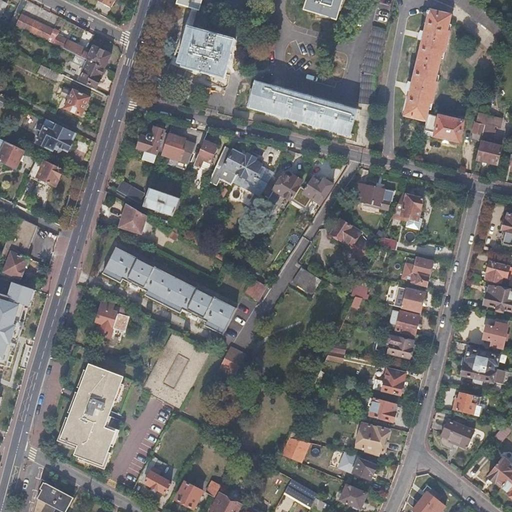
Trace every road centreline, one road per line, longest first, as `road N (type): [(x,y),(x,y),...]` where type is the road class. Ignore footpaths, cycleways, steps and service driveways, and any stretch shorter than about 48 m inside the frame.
road 1 (residential): [(119,97),(482,181)]
road 2 (secondary): [(119,97),(17,448)]
road 3 (residential): [(482,181),(415,452)]
road 4 (residential): [(136,511),(17,448)]
